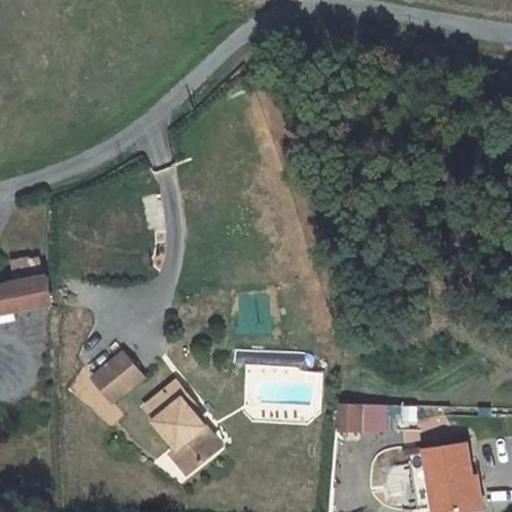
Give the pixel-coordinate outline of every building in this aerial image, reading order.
[(0,265),(0,286),(44,277),(40,257),(0,265)] [(0,314),(17,311),(45,306),(51,304),(48,277),(44,277),(0,286),(0,314)] [(0,314),(0,323),(19,320),(17,311),(0,314)] [(147,379),(124,353),(92,381),(115,407),(147,379)] [(179,382),(147,410),(180,449),(172,456),(190,476),(220,452),(203,433),(203,420),(195,411),(200,407),(179,382)] [(361,403),(341,402),(340,428),(360,429),(361,403)] [(226,446),(203,420),(203,433),(220,452),(226,446)] [(426,449),(427,454),(435,508),(435,511),(454,511),(472,509),(470,490),(475,489),(469,443),(426,449)] [(475,489),(470,490),(472,509),(482,509),(480,489),(475,489)]
